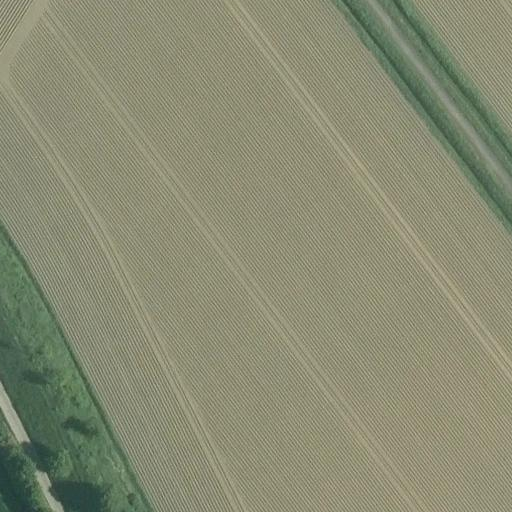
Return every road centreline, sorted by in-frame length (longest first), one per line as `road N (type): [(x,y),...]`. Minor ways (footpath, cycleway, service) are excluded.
road 1 (track): [(363,0),(511,196)]
road 2 (tertiary): [(57,511),(0,398)]
